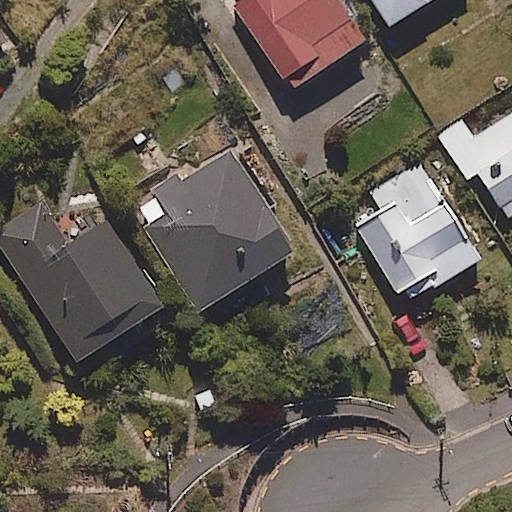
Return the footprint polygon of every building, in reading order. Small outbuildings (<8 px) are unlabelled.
[(232,0),(229,3),(280,78),(286,74),(294,85),(363,38),(337,0),(232,0)] [(368,0),(386,27),(428,0),(368,0)] [(0,47),(9,41),(0,27),(0,47)] [(511,209),(511,113),(472,139),(459,118),(435,134),(465,182),(476,175),(502,216),(511,209)] [(181,179),(176,171),(149,188),(164,212),(146,223),(197,309),(294,251),(232,148),(181,179)] [(479,255),(420,160),(370,191),(381,208),(355,224),(397,292),(403,288),(409,298),(479,255)] [(67,242),(41,202),(0,229),(0,256),(73,367),(164,307),(105,217),(67,242)]
